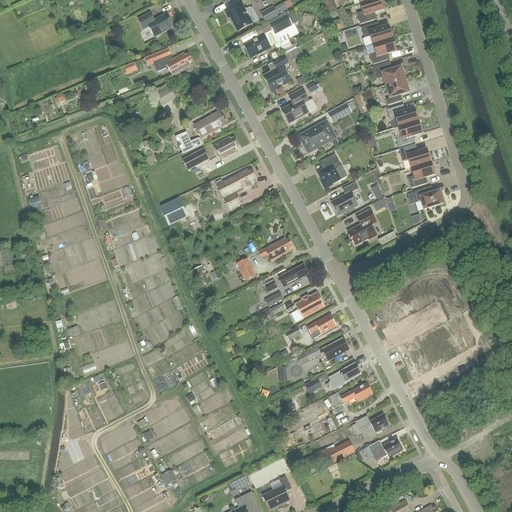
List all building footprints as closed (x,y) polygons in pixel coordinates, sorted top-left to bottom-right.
[(327,0),(330,11),(338,9),(336,0),(327,0)] [(380,0),(372,0),(360,4),(363,12),(357,14),(360,25),(375,20),(373,14),(384,11),(380,0)] [(238,32),(253,24),(249,18),(251,15),(248,9),(245,9),(241,3),(225,12),(229,19),(230,18),(238,32)] [(277,15),(272,6),(260,13),(265,22),(277,15)] [(143,31),(149,28),(155,39),(173,29),(166,15),(154,22),(150,14),(138,21),(143,31)] [(286,15),(269,25),(273,32),(275,35),(292,26),(286,15)] [(340,20),(333,23),(335,31),(342,29),(340,20)] [(328,21),(320,25),(324,32),(332,28),(328,21)] [(258,38),(243,45),(251,59),(270,48),(279,43),(275,35),(273,32),(269,25),(268,23),(254,30),(258,38)] [(373,45),(392,39),(388,26),(377,30),(376,24),(361,28),(365,39),(370,37),(373,45)] [(373,65),(387,61),(385,55),(396,52),(392,39),(373,45),(375,53),(370,55),(373,65)] [(296,59),(305,54),(302,47),(292,52),(296,59)] [(157,73),(169,69),(173,76),(191,67),(189,64),(192,63),(188,56),(185,57),(184,55),(173,61),(168,50),(144,60),(147,68),(153,65),(157,73)] [(272,92),(291,82),(283,67),(289,64),(284,55),(272,62),(277,70),(271,72),(270,70),(262,75),(272,92)] [(123,80),(137,74),(133,63),(118,69),(123,80)] [(405,80),(401,67),(390,71),(388,63),(374,67),(377,80),(383,78),(386,86),(405,80)] [(302,77),(296,81),(299,86),(305,83),(302,77)] [(405,80),(386,86),(388,94),(382,95),(386,106),(400,102),(398,96),(409,93),(405,80)] [(314,83),(306,87),(309,93),(317,90),(314,83)] [(174,99),(167,87),(153,95),(160,107),(174,99)] [(293,104),(282,110),(289,124),(291,124),(293,124),(295,122),(296,121),(316,109),(311,100),(309,101),(303,90),(289,97),(293,104)] [(63,95),(61,94),(55,96),(54,99),(55,103),(58,104),(64,102),(65,99),(63,95)] [(351,101),(337,109),(342,118),(351,112),(350,111),(355,108),(351,101)] [(398,127),(418,121),(414,109),(403,112),(401,106),(387,111),(390,121),(396,119),(398,127)] [(194,126),(202,139),(227,125),(220,112),(194,126)] [(411,137),(422,134),(418,121),(398,127),(401,135),(395,137),(398,148),(413,143),(411,137)] [(301,138),(308,151),(334,137),(326,123),(302,136),(301,138)] [(199,139),(190,142),(186,131),(175,136),(183,154),(201,146),(199,139)] [(234,139),(231,141),(230,138),(214,147),(221,159),(237,150),(235,148),(238,146),(234,139)] [(411,168),(430,162),(427,150),(416,153),(413,145),(399,150),(403,162),(408,160),(411,168)] [(188,171),(209,160),(203,149),(182,160),(188,171)] [(326,168),(317,173),(322,181),(321,182),(325,190),(333,185),(332,185),(341,180),(347,177),(342,167),(335,154),(323,161),(326,168)] [(124,184),(130,183),(128,172),(122,171),(123,164),(121,157),(107,161),(114,162),(115,164),(110,164),(99,167),(99,161),(94,160),(100,181),(102,169),(102,172),(108,170),(111,179),(112,169),(115,168),(118,177),(118,176),(120,183),(124,184)] [(424,179),(434,175),(430,162),(411,168),(414,177),(408,178),(411,189),(425,184),(424,179)] [(223,184),(228,193),(230,197),(224,200),(230,212),(242,206),(235,193),(243,189),(244,191),(251,187),(250,186),(254,183),(253,181),(256,179),(252,172),(249,173),(248,171),(223,184)] [(91,173),(85,175),(88,183),(94,181),(91,173)] [(346,196),(331,203),(338,216),(358,206),(351,193),(359,189),(356,183),(342,190),(346,196)] [(380,185),(374,188),(379,199),(385,197),(380,185)] [(421,201),(424,210),(443,204),(439,191),(428,194),(427,188),(408,194),(409,200),(414,199),(416,203),(421,201)] [(179,199),(160,208),(169,227),(188,218),(187,216),(184,210),(179,199)] [(190,215),(197,212),(194,205),(187,208),(190,215)] [(216,221),(225,218),(223,210),(214,213),(216,221)] [(371,226),(377,223),(370,210),(357,218),(361,225),(348,232),(355,246),(369,239),(369,240),(377,236),(371,226)] [(103,221),(98,222),(101,231),(106,229),(103,221)] [(393,233),(388,236),(391,242),(396,239),(393,233)] [(291,252),(290,249),(293,248),(289,240),(286,241),(285,239),(259,254),(261,259),(267,255),(271,263),(291,252)] [(438,253),(448,247),(444,240),(434,245),(438,253)] [(256,276),(247,259),(236,264),(245,282),(256,276)] [(196,278),(206,273),(201,264),(192,269),(196,278)] [(303,266),(279,279),(282,286),(291,281),(292,284),(308,276),(303,266)] [(277,288),(273,281),(264,287),(268,293),(277,288)] [(269,308),(283,300),(279,293),(265,301),(269,308)] [(296,306),(303,319),(324,308),(316,294),(309,298),(308,297),(301,300),(302,302),(296,306)] [(269,317),(286,309),(283,303),(266,312),(269,317)] [(314,340),(330,331),(329,330),(336,326),(330,317),(324,320),(324,319),(307,328),(314,340)] [(419,370),(463,347),(451,325),(408,349),(419,370)] [(72,336),(78,334),(75,327),(70,329),(72,336)] [(301,334),(297,327),(285,334),(289,342),(301,334)] [(349,351),(343,340),(323,351),(329,361),(349,351)] [(68,341),(62,343),(65,350),(71,348),(68,341)] [(302,366),(322,355),(318,347),(298,358),(302,366)] [(361,375),(356,364),(329,379),(331,382),(329,383),(333,390),(334,390),(334,391),(346,384),(345,383),(361,375)] [(282,367),(285,380),(291,378),(288,365),(282,367)] [(325,376),(307,385),(310,389),(327,380),(325,376)] [(105,383),(98,386),(101,392),(108,389),(105,383)] [(338,394),(329,398),(335,409),(356,398),(358,403),(373,395),(367,384),(341,398),(338,394)] [(192,394),(186,398),(189,403),(195,400),(192,394)] [(232,402),(211,414),(216,423),(238,411),(232,402)] [(356,423),(363,436),(365,441),(376,435),(375,434),(389,426),(384,416),(370,423),(367,417),(356,423)] [(376,462),(387,457),(388,459),(404,451),(397,440),(383,448),(380,442),(363,451),(369,460),(374,458),(376,462)] [(334,464),(355,453),(349,441),(328,452),(326,449),(298,463),(304,475),(332,461),(334,464)] [(171,471),(161,476),(166,484),(175,479),(171,471)] [(69,486),(76,480),(73,475),(70,477),(69,476),(64,479),(69,486)] [(235,482),(227,486),(230,492),(231,493),(237,490),(236,489),(238,488),(247,483),(249,482),(246,476),(244,477),(235,482)] [(273,491),(262,496),(270,511),(290,501),(286,493),(292,489),(286,477),(279,480),(282,487),(273,491)] [(249,511),(259,508),(251,493),(235,501),(239,510),(235,511),(249,511)] [(391,511),(411,511),(406,501),(391,510),(391,511)]
